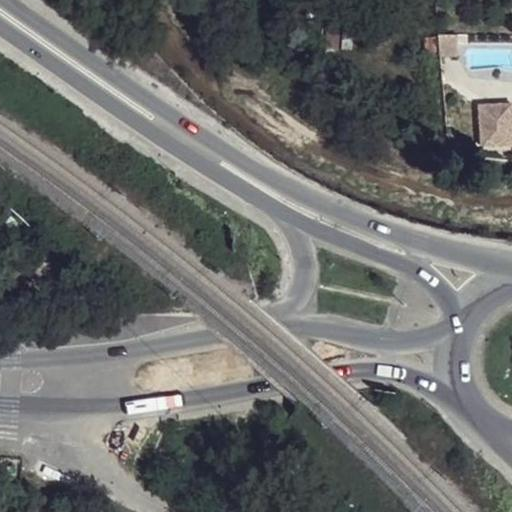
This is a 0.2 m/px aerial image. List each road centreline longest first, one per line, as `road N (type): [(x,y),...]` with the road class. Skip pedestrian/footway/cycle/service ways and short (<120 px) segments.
road 1 (secondary): [(86,416),(275,383),(423,383),(470,403)]
road 2 (tertiary): [(511,276),(418,248),(241,165),(203,137)]
road 3 (tertiary): [(227,184),(410,270),(476,316)]
road 4 (tertiary): [(203,137),(13,0)]
road 5 (tertiary): [(0,23),(187,156)]
road 6 (secondary): [(467,330),(378,339),(271,329)]
road 7 (secondary): [(271,329),(85,355)]
road 8 (tertiary): [(227,184),(279,225),(301,257),(300,290),(271,329)]
road 9 (unclassified): [(86,416),(84,442),(99,473),(162,511)]
